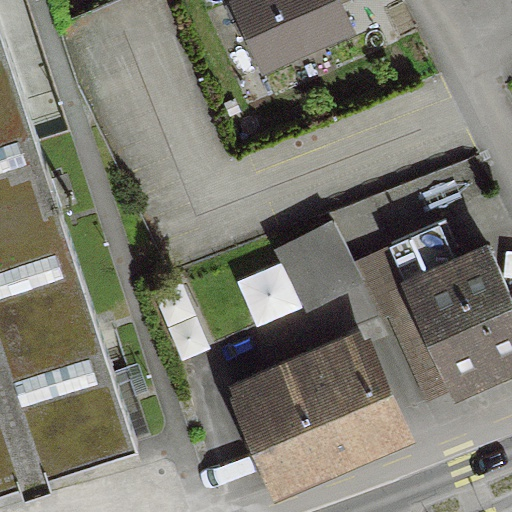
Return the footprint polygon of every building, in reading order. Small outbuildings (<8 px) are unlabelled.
[(228,0),(226,1),(257,68),(347,28),(334,0),(228,0)] [(0,486),(132,443),(0,40),(0,486)] [(299,302),(300,305),(357,276),(328,221),(272,250),(283,271),(267,280),(282,310),(299,302)] [(447,388),(448,389),(511,360),(511,311),(483,246),(400,283),(407,297),(381,309),(421,399),(447,388)] [(268,478),(271,484),(395,430),(360,347),(240,398),(233,382),(228,384),(268,478)]
